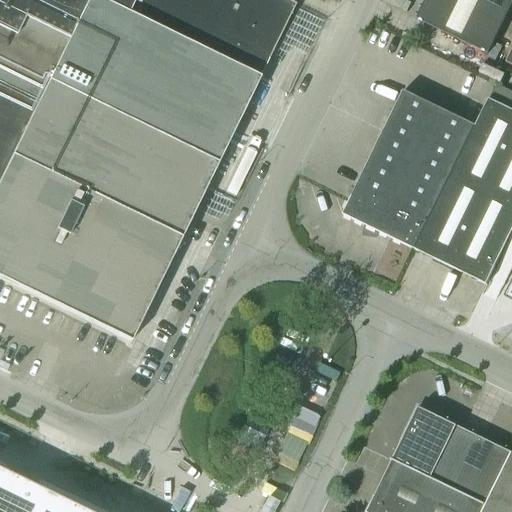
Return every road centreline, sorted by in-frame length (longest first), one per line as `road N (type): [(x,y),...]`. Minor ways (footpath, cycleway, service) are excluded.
road 1 (unclassified): [(252,248),(366,0)]
road 2 (unclassified): [(149,464),(252,248)]
road 3 (unclassified): [(301,511),(393,319)]
road 4 (unclassified): [(0,394),(149,464)]
road 5 (unclassified): [(393,319),(252,248)]
road 6 (unclassified): [(511,376),(393,319)]
